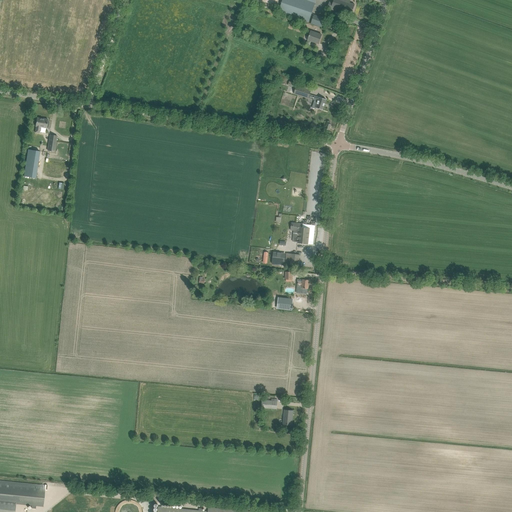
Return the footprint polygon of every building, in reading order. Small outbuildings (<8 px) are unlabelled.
[(309,22),(316,0),(282,0),(279,12),(309,22)] [(350,0),(349,0),(333,0),(333,3),(329,2),(327,8),(340,12),(344,14),(345,11),(352,13),(355,5),(350,3),(350,0)] [(311,23),(322,27),(325,18),(314,15),(311,23)] [(308,40),(319,43),(322,35),(310,31),(308,40)] [(294,93),(308,98),(311,90),(297,86),(294,93)] [(323,110),(326,99),(319,97),(314,96),(313,100),(314,100),(314,99),(315,100),(314,101),(312,107),(312,108),(316,109),(316,108),(316,107),(323,110)] [(35,132),(40,133),(40,127),(46,128),(48,119),(37,117),(35,126),(36,126),(35,132)] [(55,151),(56,141),(49,140),(48,150),(55,151)] [(24,175),(35,177),(40,150),(28,148),(24,175)] [(313,244),(315,225),(303,224),(303,217),(285,215),(284,221),(288,221),(287,230),(294,231),(293,237),(291,237),(290,244),(303,246),(303,243),(313,244)] [(285,254),(273,253),(272,264),(284,265),(285,254)] [(293,266),(298,266),(299,254),(286,253),(285,265),(293,266)] [(303,290),(303,291),(303,292),(304,292),(305,292),(306,292),(306,291),(307,291),(307,290),(307,288),(308,289),(309,280),(303,279),(302,282),(298,281),(298,285),(302,285),(302,288),(303,288),(303,290)] [(291,310),(293,299),(278,297),(277,309),(291,310)] [(261,408),(271,409),(276,409),(277,401),(262,400),(261,408)] [(283,424),(287,424),(292,425),(293,411),(284,410),(283,424)] [(15,511),(16,503),(32,505),(32,508),(36,509),(36,505),(43,506),(44,490),(47,490),(48,485),(45,485),(0,480),(0,511),(15,511)] [(142,511),(143,511),(143,510),(142,509),(142,508),(141,507),(141,506),(141,505),(140,505),(139,504),(139,503),(138,503),(137,502),(136,501),(135,501),(134,500),(133,500),(132,500),(130,499),(129,499),(127,499),(126,500),(125,500),(124,500),(123,501),(122,501),(121,501),(121,502),(120,503),(119,504),(118,504),(118,505),(117,506),(116,507),(116,508),(116,509),(115,509),(115,510),(115,511),(142,511)]
